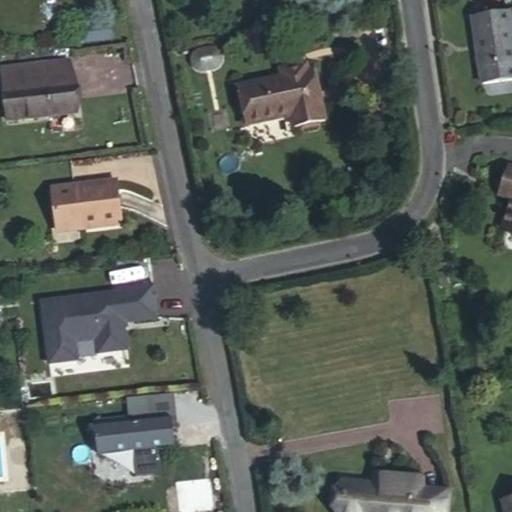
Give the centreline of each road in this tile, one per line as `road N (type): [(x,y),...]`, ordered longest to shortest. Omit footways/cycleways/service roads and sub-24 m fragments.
road 1 (residential): [(198,282),(373,248),(421,213),(442,142),(420,0)]
road 2 (residential): [(198,282),(139,0)]
road 3 (residential): [(248,511),(198,282)]
